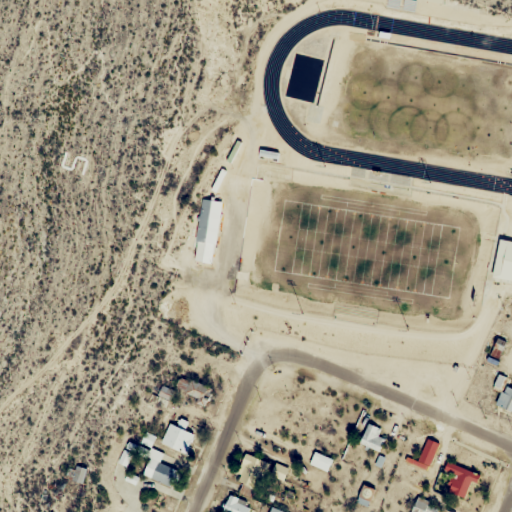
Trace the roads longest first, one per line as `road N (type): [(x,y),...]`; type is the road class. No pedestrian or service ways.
road 1 (residential): [(269,354),(299,354),(511,446)]
road 2 (residential): [(196,511),(249,379),(269,354)]
